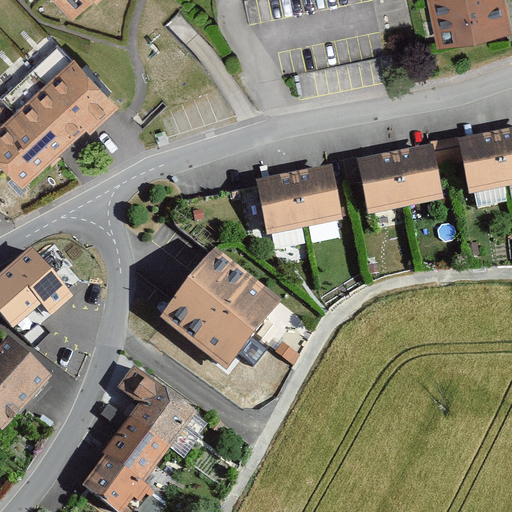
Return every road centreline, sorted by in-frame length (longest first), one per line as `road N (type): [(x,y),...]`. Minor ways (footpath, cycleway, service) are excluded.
road 1 (residential): [(91,201),(153,168),(270,130),(511,77)]
road 2 (residential): [(91,201),(115,250),(119,305),(88,415),(22,511)]
